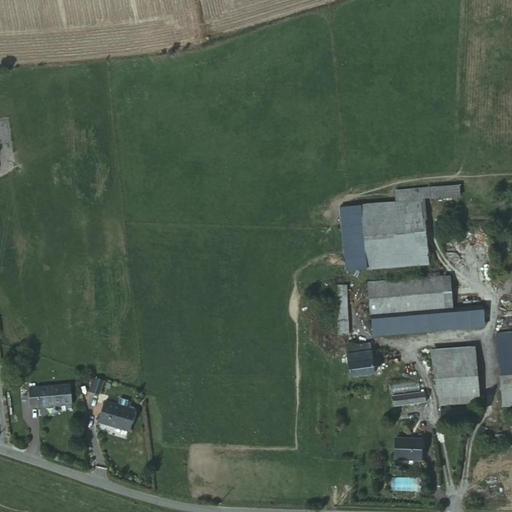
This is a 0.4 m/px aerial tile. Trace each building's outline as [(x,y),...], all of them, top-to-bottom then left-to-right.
[(423,200),(362,204),(367,265),(428,262),(423,200)] [(441,276),(369,281),(370,311),(442,307),(441,276)] [(485,307),(373,315),(374,331),(486,323),(485,307)] [(511,401),(511,331),(495,333),(499,396),(500,403),(511,401)] [(370,345),(344,347),(346,374),(373,372),(371,345),(370,345)] [(478,404),(477,398),(474,357),(432,360),(435,402),(436,407),(478,404)] [(101,380),(94,377),(89,392),(96,394),(101,380)] [(309,378),(308,449),(328,449),(329,378),(309,378)] [(69,383),(27,388),(29,409),(72,403),(69,383)] [(400,405),(424,402),(423,393),(398,396),(400,405)] [(135,409),(105,403),(100,424),(131,431),(135,409)] [(416,439),(391,439),(390,459),(416,460),(416,439)]
